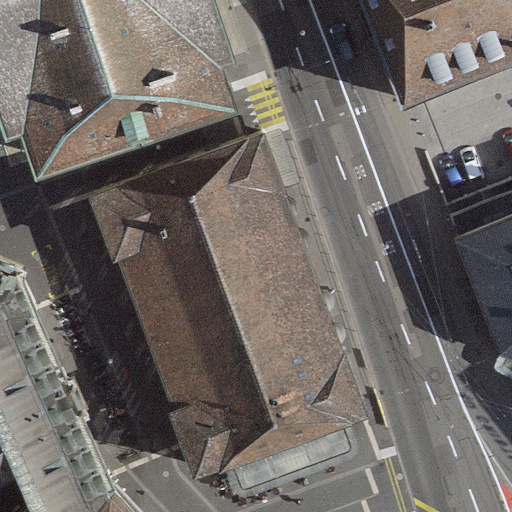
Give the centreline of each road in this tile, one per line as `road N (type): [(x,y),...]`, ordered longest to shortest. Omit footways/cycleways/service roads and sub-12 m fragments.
road 1 (residential): [(0,224),(58,204),(68,169),(338,78)]
road 2 (secondary): [(464,429),(338,78)]
